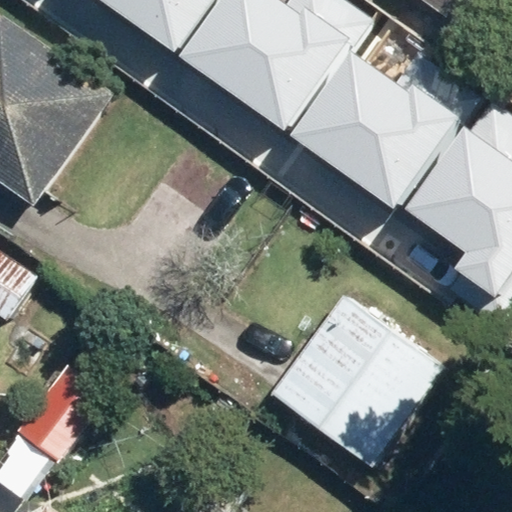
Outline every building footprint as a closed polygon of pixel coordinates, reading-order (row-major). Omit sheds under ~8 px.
[(100,0),(178,56),(217,0),(100,0)] [(273,0),(221,0),(181,56),(289,134),(371,21),(341,0),(293,0),(286,9),(273,0)] [(511,0),(422,0),(455,23),(446,36),(483,62),(511,21),(511,0)] [(0,180),(42,210),(122,99),(7,17),(0,27),(0,180)] [(350,54),(291,135),(400,213),(465,123),(403,79),(397,88),(350,54)] [(470,131),(466,128),(408,208),(467,251),(454,268),(493,296),(511,269),(511,119),(490,104),(470,131)] [(45,278),(0,247),(0,309),(17,321),(45,278)] [(454,369),(353,295),(278,397),(378,471),(454,369)] [(117,395),(73,364),(25,432),(68,463),(117,395)]
